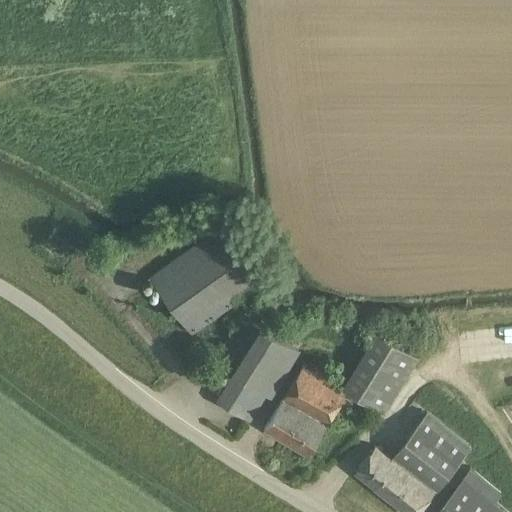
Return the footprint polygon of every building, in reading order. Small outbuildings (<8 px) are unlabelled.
[(150,277),(162,293),(192,333),(273,274),(231,218),(150,277)] [(253,307),(284,325),(298,302),(266,284),(253,307)] [(243,314),(223,348),(214,364),(232,375),(217,400),(250,420),(266,393),(294,344),(243,314)] [(511,326),(473,329),(474,344),(511,341),(511,326)] [(264,428),(281,439),(308,455),(335,411),(344,416),(356,396),(383,413),(419,354),(377,329),(342,388),(303,364),(264,428)] [(355,471),(408,511),(418,511),(471,446),(426,411),(391,458),(375,445),(355,471)] [(508,511),(494,500),(501,491),(470,466),(433,511),(508,511)]
